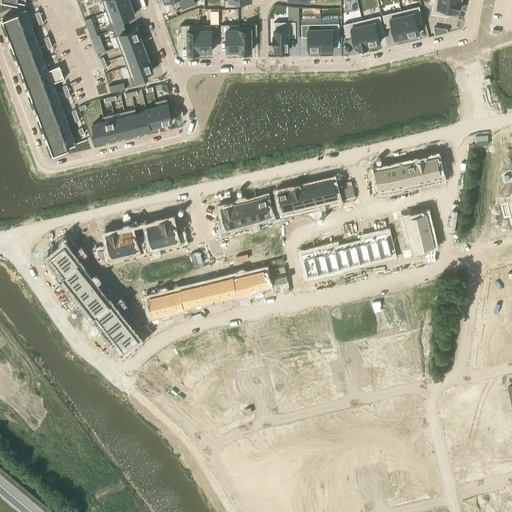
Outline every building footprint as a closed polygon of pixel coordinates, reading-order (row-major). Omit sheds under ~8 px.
[(101,0),(106,11),(130,2),(129,0),(101,0)] [(166,0),(167,0),(177,0),(181,10),(195,5),(192,0),(166,0)] [(433,0),(431,13),(444,15),(445,9),(458,11),(458,9),(459,10),(461,0),(433,0)] [(130,2),(106,11),(112,29),(123,25),(121,19),(134,14),(130,2)] [(419,6),(400,10),(407,35),(419,33),(418,29),(416,20),(422,18),(419,6)] [(25,8),(3,17),(8,29),(30,21),(25,8)] [(400,10),(382,14),(383,19),(385,27),(391,25),(394,38),(407,35),(400,10)] [(380,15),(361,19),(368,45),(380,42),(379,38),(377,29),(383,27),(380,15)] [(361,19),(343,24),(346,36),(352,35),(355,48),(368,45),(361,19)] [(30,21),(8,29),(12,42),(35,33),(30,21)] [(274,34),(273,34),(273,45),(274,45),(274,50),(289,50),(288,37),(295,37),(295,21),(274,22),(274,34)] [(239,23),(239,24),(239,50),(239,51),(251,51),(251,35),(257,35),(257,23),(250,23),(250,26),(239,26),(239,23)] [(318,23),(301,24),(301,36),(308,36),(308,50),(320,49),(320,23),(318,23)] [(339,23),(320,23),(320,49),(333,49),(333,36),(339,36),(339,23)] [(199,24),(180,25),(181,37),(187,37),(187,52),(199,52),(199,51),(199,24)] [(217,24),(199,24),(199,51),(212,51),(211,42),(211,36),(217,36),(217,24)] [(239,24),(220,24),(221,36),(227,36),(227,42),(227,50),(239,50),(239,24)] [(123,25),(112,29),(119,46),(141,38),(137,27),(126,31),(123,25)] [(35,33),(12,42),(17,54),(39,45),(35,33)] [(141,38),(119,46),(123,57),(145,48),(141,38)] [(39,45),(17,54),(21,66),(44,58),(39,45)] [(145,48),(123,57),(127,67),(149,59),(145,48)] [(44,58),(21,66),(26,78),(59,66),(59,65),(48,69),(44,58)] [(149,59),(127,67),(133,84),(144,80),(142,74),(148,71),(153,70),(149,59)] [(59,66),(26,78),(30,90),(64,78),(59,66)] [(64,78),(30,90),(35,102),(57,94),(53,82),(64,78)] [(57,94),(35,102),(39,115),(62,106),(57,94)] [(167,98),(155,100),(161,123),(172,121),(167,98)] [(156,105),(146,108),(151,128),(150,126),(161,123),(155,100),(155,101),(156,105)] [(62,106),(39,115),(44,127),(66,118),(62,106)] [(135,108),(124,110),(129,133),(140,131),(135,108)] [(135,108),(140,131),(151,128),(146,108),(145,108),(146,110),(136,112),(135,108)] [(124,110),(113,113),(119,136),(129,133),(124,110)] [(113,113),(103,115),(108,138),(116,136),(119,136),(113,113)] [(103,120),(92,123),(97,141),(108,138),(103,115),(102,116),(103,120)] [(66,118),(44,127),(49,139),(71,131),(66,118)] [(71,131),(49,139),(53,152),(76,144),(75,143),(74,140),(71,131)] [(436,155),(425,158),(430,181),(442,178),(440,174),(447,172),(444,161),(438,163),(436,155)] [(425,158),(415,160),(421,183),(429,181),(430,181),(425,158)] [(415,160),(405,163),(411,186),(421,183),(415,160)] [(401,164),(395,165),(401,188),(400,183),(409,181),(410,186),(411,186),(405,163),(401,164)] [(395,165),(385,167),(391,190),(401,188),(395,165)] [(378,184),(371,185),(374,196),(380,194),(380,193),(391,190),(385,167),(374,170),(378,184)] [(332,180),(321,182),(326,205),(337,203),(332,180)] [(321,182),(311,185),(316,208),(315,203),(325,201),(326,205),(321,182)] [(311,185),(300,187),(305,210),(316,208),(311,185)] [(300,187),(289,190),(295,213),(305,210),(300,187)] [(282,206),(275,207),(278,218),(284,217),(284,215),(295,213),(289,190),(278,192),(282,206)] [(265,196),(254,199),(260,223),(271,221),(271,222),(278,220),(278,218),(275,207),(269,209),(265,196)] [(254,199),(243,201),(249,226),(260,223),(254,199)] [(233,203),(239,228),(238,224),(248,221),(249,226),(243,201),(233,204),(233,203)] [(511,202),(500,205),(504,218),(509,217),(511,228),(511,227),(511,202)] [(225,221),(218,223),(222,235),(229,233),(228,231),(239,228),(233,203),(228,204),(222,205),(222,207),(221,207),(225,221)] [(404,210),(393,213),(394,220),(403,218),(406,228),(428,223),(426,212),(412,215),(410,209),(404,210)] [(170,217),(159,220),(165,247),(184,242),(181,230),(175,231),(171,218),(170,217)] [(150,237),(144,239),(147,251),(165,247),(159,220),(158,220),(159,221),(155,222),(154,221),(148,222),(148,224),(147,224),(150,237)] [(428,223),(406,228),(408,238),(431,233),(428,223)] [(119,230),(118,230),(125,257),(133,255),(143,252),(140,240),(134,241),(131,228),(130,228),(129,227),(123,228),(123,230),(119,231),(119,230)] [(110,247),(97,250),(98,254),(104,262),(113,259),(113,257),(118,256),(124,254),(124,257),(125,257),(118,230),(107,233),(107,234),(110,247)] [(386,232),(375,235),(381,257),(392,255),(386,232)] [(431,233),(408,238),(408,239),(413,238),(415,248),(433,244),(431,233)] [(375,235),(365,237),(370,260),(381,257),(375,235)] [(365,242),(355,244),(360,263),(370,260),(365,237),(364,237),(365,242)] [(68,240),(50,254),(57,264),(76,249),(68,240)] [(355,244),(345,247),(349,265),(360,263),(355,244)] [(333,246),(323,249),(328,271),(339,269),(333,246)] [(334,246),(333,246),(339,269),(339,268),(349,265),(345,247),(335,249),(334,246)] [(76,249),(57,264),(64,272),(62,274),(83,258),(76,249)] [(313,251),(312,251),(318,274),(328,271),(323,249),(322,249),(323,253),(314,256),(313,251)] [(413,249),(402,251),(404,258),(415,255),(413,249)] [(312,251),(301,254),(307,277),(318,274),(312,251)] [(83,258),(62,274),(68,282),(84,270),(78,262),(83,258)] [(263,267),(252,270),(257,287),(268,285),(263,267)] [(504,278),(491,281),(494,294),(493,294),(511,289),(511,269),(503,272),(504,278)] [(84,270),(68,282),(75,290),(93,276),(92,276),(90,277),(84,270)] [(252,270),(242,272),(246,290),(257,287),(252,270)] [(232,275),(231,275),(235,291),(235,293),(246,290),(242,272),(232,275)] [(232,274),(221,276),(225,294),(235,291),(231,275),(232,275),(232,274)] [(93,276),(75,290),(81,298),(99,284),(93,276)] [(221,276),(210,279),(214,296),(225,294),(221,276)] [(210,279),(200,281),(204,299),(214,296),(210,279)] [(200,281),(189,284),(193,301),(204,299),(200,281)] [(99,284),(81,298),(87,306),(107,291),(107,290),(105,292),(99,284)] [(189,284),(178,287),(178,288),(179,288),(183,304),(193,301),(189,284)] [(178,288),(168,290),(173,308),(184,305),(183,304),(179,288),(178,288)] [(511,289),(493,294),(496,305),(497,305),(498,307),(510,304),(511,311),(511,310),(511,289)] [(168,290),(158,293),(162,310),(173,308),(168,290)] [(107,291),(87,306),(94,314),(114,298),(113,298),(107,291)] [(391,310),(385,312),(388,323),(395,321),(394,319),(409,316),(403,292),(388,296),(391,310)] [(158,293),(147,295),(151,313),(162,310),(158,293)] [(114,298),(94,314),(94,315),(96,313),(103,322),(121,307),(114,298)] [(375,299),(362,302),(368,325),(380,322),(380,325),(388,323),(385,312),(379,313),(375,299)] [(353,320),(347,321),(349,332),(356,330),(356,328),(368,325),(362,302),(349,305),(353,320)] [(121,307),(103,322),(110,331),(128,316),(126,313),(121,307)] [(337,308),(324,311),(329,335),(342,332),(342,334),(349,332),(347,321),(340,323),(337,308)] [(314,329),(308,330),(311,341),(318,340),(318,337),(329,335),(324,311),(311,314),(314,329)] [(128,316),(110,331),(117,340),(136,325),(128,316)] [(298,317),(285,320),(291,344),(303,341),(304,343),(311,341),(308,330),(302,332),(298,317)] [(276,338),(270,340),(272,351),(280,349),(279,347),(291,344),(285,320),(273,323),(276,338)] [(494,331),(481,334),(484,347),(483,347),(505,342),(502,330),(507,329),(505,322),(492,325),(494,331)] [(136,325),(117,340),(124,349),(141,336),(134,327),(136,325)] [(260,326),(248,329),(253,350),(264,347),(265,352),(272,351),(270,340),(263,341),(260,326)] [(248,329),(238,332),(243,352),(253,350),(248,329)] [(238,332),(227,334),(232,355),(243,352),(238,332)] [(227,334),(216,337),(221,357),(232,355),(227,334)] [(207,348),(200,350),(203,361),(209,359),(210,360),(221,357),(216,337),(205,340),(207,348)] [(505,342),(483,347),(485,358),(487,358),(487,360),(500,357),(501,364),(511,361),(511,353),(508,354),(505,342)] [(415,353),(404,356),(409,376),(421,373),(417,360),(424,359),(421,348),(414,349),(415,353)] [(154,354),(142,368),(152,376),(164,362),(154,354)] [(404,356),(393,358),(398,379),(409,376),(404,356)] [(393,358),(383,361),(388,381),(398,379),(393,358)] [(371,360),(364,361),(366,372),(373,371),(376,384),(388,381),(383,361),(372,363),(371,360)] [(164,362),(152,376),(161,384),(173,370),(164,362)] [(173,370),(161,384),(170,392),(182,378),(173,370)] [(323,375),(312,378),(317,398),(328,396),(325,382),(332,381),(329,370),(322,371),(323,375)] [(182,378),(170,392),(179,400),(191,385),(182,378)] [(312,378),(301,380),(306,401),(317,398),(312,378)] [(301,380),(291,383),(296,403),(306,401),(301,380)] [(279,382),(272,384),(274,395),(281,393),(284,406),(296,403),(291,383),(280,385),(279,382)] [(191,385),(179,400),(188,408),(201,393),(191,385)] [(492,387),(479,390),(485,413),(503,409),(501,399),(495,401),(492,387)] [(470,407),(464,408),(466,418),(485,413),(479,390),(467,393),(470,407)] [(201,393),(188,408),(198,416),(210,401),(201,393)] [(210,401),(198,416),(207,423),(219,409),(210,401)] [(219,409),(207,423),(217,432),(229,417),(219,409)] [(511,453),(511,448),(502,450),(507,468),(511,466),(511,453)] [(483,449),(476,451),(479,460),(485,459),(488,473),(499,470),(494,451),(484,454),(483,449)] [(502,450),(494,451),(499,470),(507,468),(502,450)]
